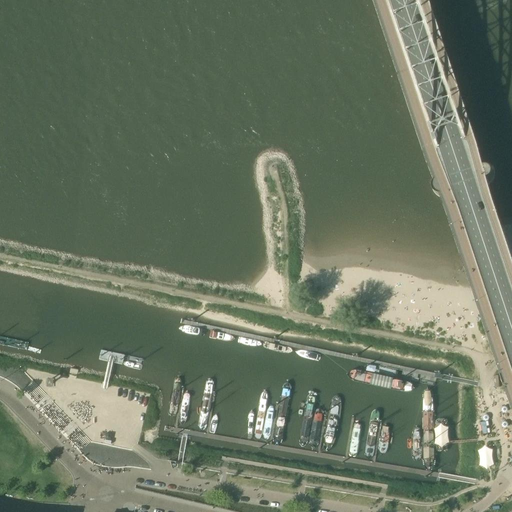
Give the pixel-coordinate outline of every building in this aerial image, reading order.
[(0,327),(0,338),(25,344),(27,334),(0,327)] [(405,373),(365,364),(363,375),(403,383),(405,373)] [(167,365),(155,422),(187,428),(199,371),(167,365)] [(199,371),(187,428),(218,435),(230,378),(199,371)] [(444,473),(447,468),(445,395),(439,392),(434,395),(433,425),(430,424),(423,424),(420,428),(419,409),(414,407),(410,408),(409,413),(409,464),(413,470),(420,470),(421,478),(427,478),(427,459),(434,458),(435,470),(438,475),(442,475),(444,473)] [(496,465),(495,446),(480,447),(481,465),(496,465)] [(511,489),(499,498),(505,508),(511,503),(511,489)]
